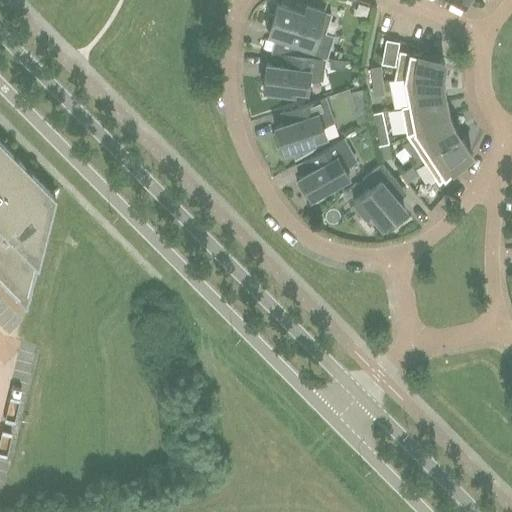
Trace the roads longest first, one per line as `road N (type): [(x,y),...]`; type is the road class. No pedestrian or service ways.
road 1 (tertiary): [(360,397),(0,34)]
road 2 (tertiary): [(0,82),(334,422)]
road 3 (residential): [(393,257),(351,259),(315,247),(262,186),(236,131),(228,78),(231,28),(244,0)]
road 4 (tertiary): [(475,511),(360,397)]
road 5 (residential): [(492,183),(491,277),(502,330)]
road 6 (tertiary): [(334,422),(423,511)]
road 7 (residential): [(492,183),(419,248),(393,257)]
road 8 (unknown): [(334,422),(248,511)]
